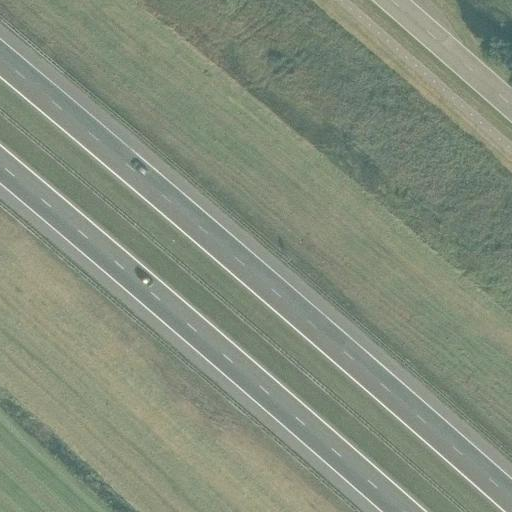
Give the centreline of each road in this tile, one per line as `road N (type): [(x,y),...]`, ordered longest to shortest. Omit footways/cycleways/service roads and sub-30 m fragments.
road 1 (motorway): [(511,501),(0,62)]
road 2 (motorway): [(0,168),(397,511)]
road 3 (tertiary): [(511,109),(387,0)]
